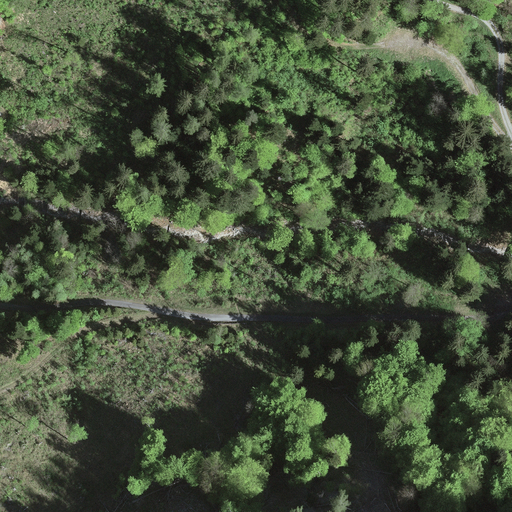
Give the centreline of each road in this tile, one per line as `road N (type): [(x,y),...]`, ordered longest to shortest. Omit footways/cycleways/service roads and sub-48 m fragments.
road 1 (track): [(511,309),(317,321),(198,317),(95,301),(0,305)]
road 2 (track): [(435,0),(495,31),(511,133)]
